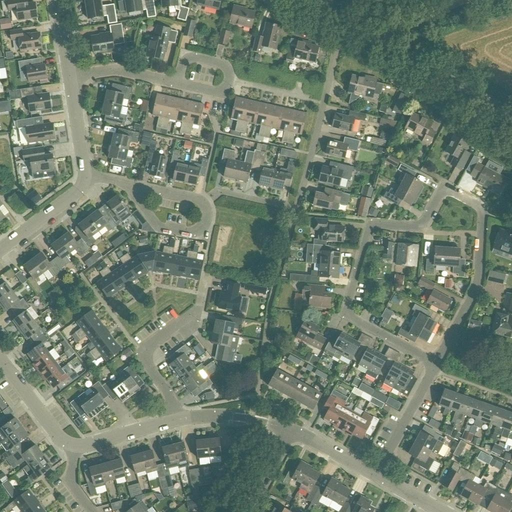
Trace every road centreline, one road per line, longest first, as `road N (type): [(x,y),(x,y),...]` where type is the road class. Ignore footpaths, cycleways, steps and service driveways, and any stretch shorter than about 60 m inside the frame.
road 1 (unclassified): [(480,206),(440,191),(416,227),(369,222),(345,308),(434,363)]
road 2 (residential): [(294,210),(344,24)]
road 3 (unclassified): [(344,24),(511,115)]
road 4 (unclassified): [(434,363),(474,286),(480,206)]
road 5 (residential): [(186,422),(149,360),(195,316)]
road 6 (residential): [(124,182),(157,226),(199,230),(206,222),(202,201)]
road 7 (unclassified): [(375,476),(434,363)]
